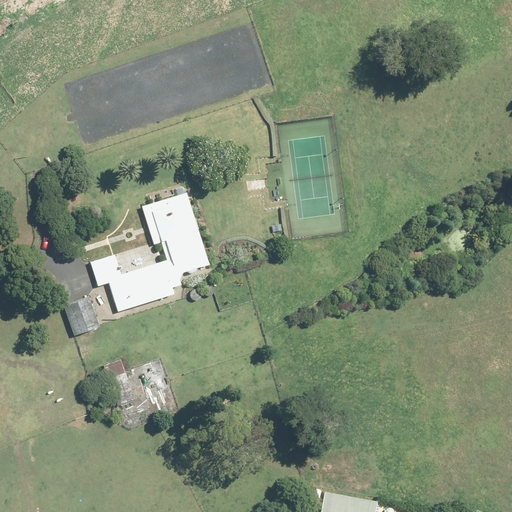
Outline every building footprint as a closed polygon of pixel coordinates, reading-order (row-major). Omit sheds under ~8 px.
[(259,98),(254,99),(270,124),(273,153),(279,152),(275,120),(259,98)] [(211,266),(188,193),(144,207),(156,246),(162,244),(167,260),(123,274),(117,255),(91,263),(99,287),(110,284),(119,312),(189,290),(184,274),(211,266)] [(284,225),(273,226),(274,233),(285,232),(285,237),(289,237),(286,210),(282,211),(284,225)] [(91,296),(65,306),(77,337),(103,327),(91,296)] [(121,359),(106,366),(111,378),(127,372),(121,359)] [(376,511),(378,500),(322,491),(318,511),(376,511)]
